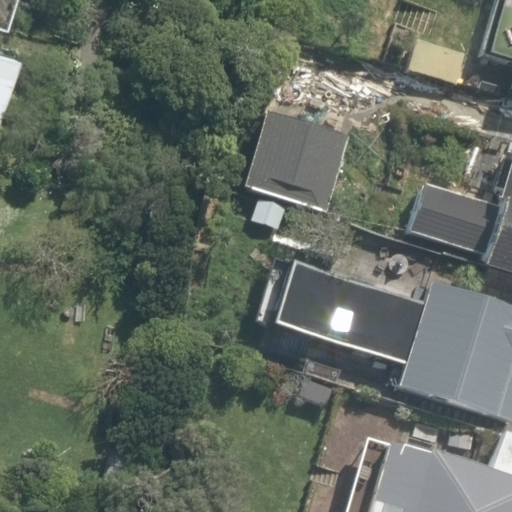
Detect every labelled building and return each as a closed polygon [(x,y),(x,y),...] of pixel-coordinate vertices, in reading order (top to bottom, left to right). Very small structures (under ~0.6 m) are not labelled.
[(511,0),(486,0),(474,45),(510,55),(499,95),(511,98),(511,0)] [(342,130),(249,99),(222,178),(315,209),(342,130)] [(511,280),(511,129),(487,209),(418,188),(404,234),(474,255),(470,267),(511,280)] [(383,386),(508,421),(511,405),(511,308),(413,281),(406,303),(271,265),(252,330),(388,368),(383,386)] [(511,511),(511,436),(488,433),(482,472),(381,455),(370,511),(511,511)]
